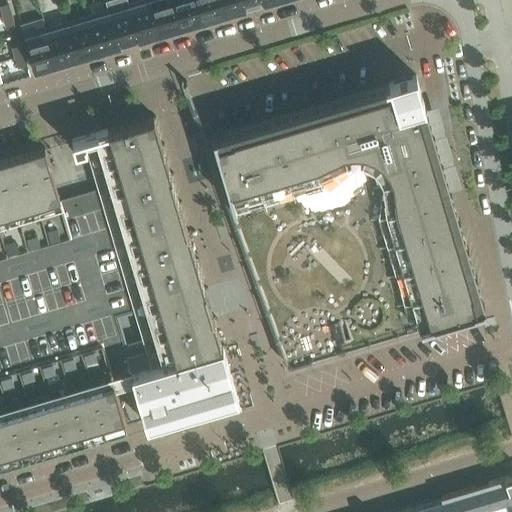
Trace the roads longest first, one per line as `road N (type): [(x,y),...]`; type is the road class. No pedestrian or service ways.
road 1 (residential): [(511,345),(0,500)]
road 2 (residential): [(402,0),(0,118)]
road 3 (residential): [(300,511),(511,448)]
road 4 (tertiary): [(470,50),(511,263)]
